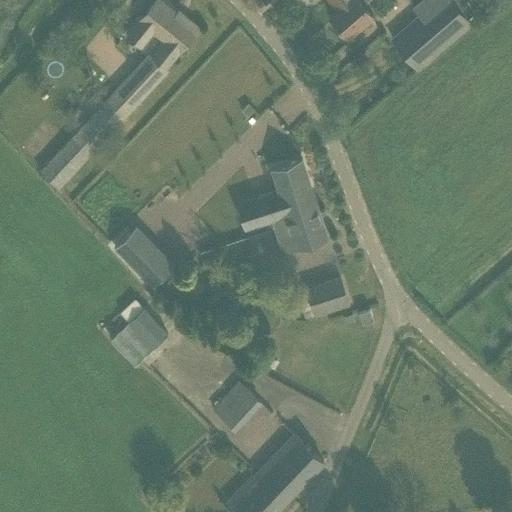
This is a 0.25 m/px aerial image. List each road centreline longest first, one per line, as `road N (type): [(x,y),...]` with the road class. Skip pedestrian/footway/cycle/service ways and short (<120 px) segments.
road 1 (unclassified): [(402,311),(310,80),(239,0)]
road 2 (unclassified): [(316,511),(402,311)]
road 3 (unclassified): [(511,407),(402,311)]
